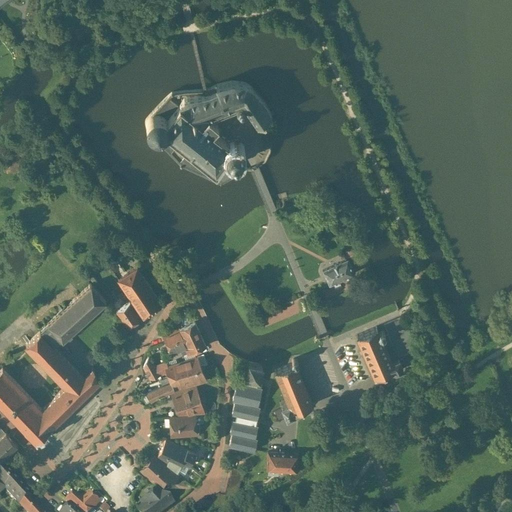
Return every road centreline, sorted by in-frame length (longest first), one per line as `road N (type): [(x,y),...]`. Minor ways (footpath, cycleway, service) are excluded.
road 1 (residential): [(177,511),(216,463),(226,376),(184,292)]
road 2 (residential): [(278,230),(367,442)]
road 3 (residential): [(61,476),(178,296)]
road 4 (residential): [(224,112),(249,138),(278,230)]
